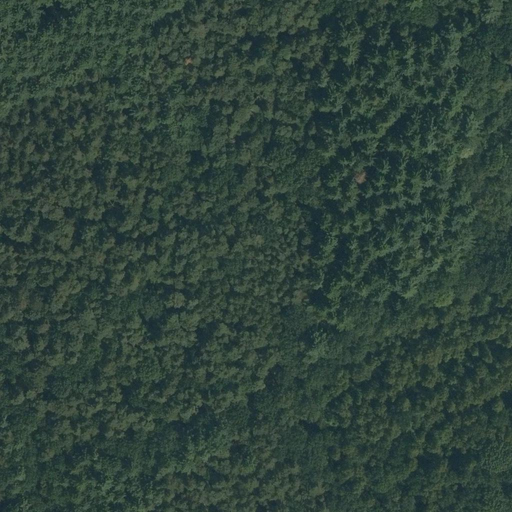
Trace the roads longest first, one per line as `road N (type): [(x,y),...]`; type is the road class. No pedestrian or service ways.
road 1 (track): [(0,487),(82,435),(199,411),(428,284),(511,249)]
road 2 (track): [(506,0),(491,88),(509,250)]
